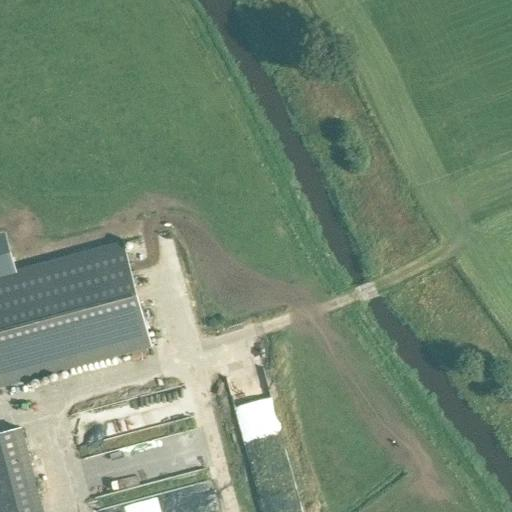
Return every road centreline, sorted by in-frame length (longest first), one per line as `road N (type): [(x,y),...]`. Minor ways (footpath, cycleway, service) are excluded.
road 1 (track): [(342,304),(495,511)]
road 2 (track): [(213,342),(342,304),(453,252)]
